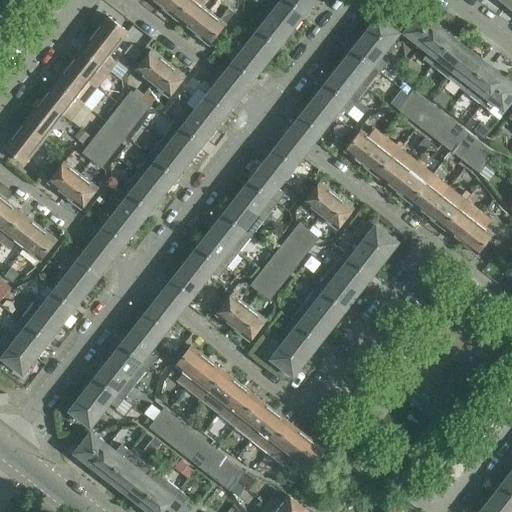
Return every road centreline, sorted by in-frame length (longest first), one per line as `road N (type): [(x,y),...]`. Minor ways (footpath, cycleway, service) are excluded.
road 1 (residential): [(2,448),(133,276)]
road 2 (residential): [(133,276),(262,114)]
road 3 (residential): [(297,400),(133,276)]
road 4 (residential): [(297,400),(421,237)]
road 5 (residential): [(421,237),(262,114)]
road 6 (residential): [(262,114),(118,0)]
road 7 (residential): [(435,511),(297,400)]
road 8 (residential): [(133,276),(0,170)]
road 9 (residential): [(262,114),(349,0)]
road 10 (residential): [(0,100),(76,0)]
